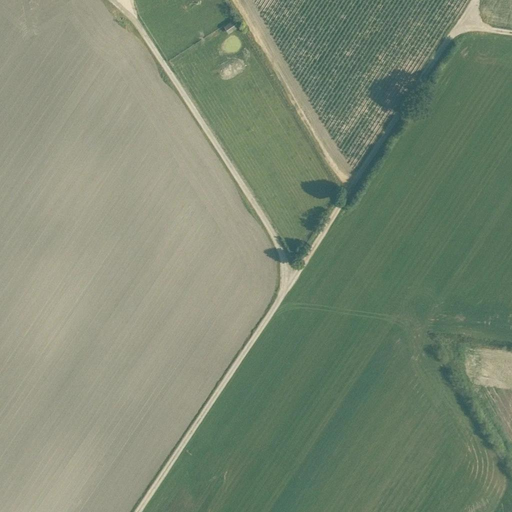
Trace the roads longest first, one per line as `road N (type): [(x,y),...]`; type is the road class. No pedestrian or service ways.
road 1 (track): [(137,511),(462,20)]
road 2 (track): [(350,188),(238,0)]
